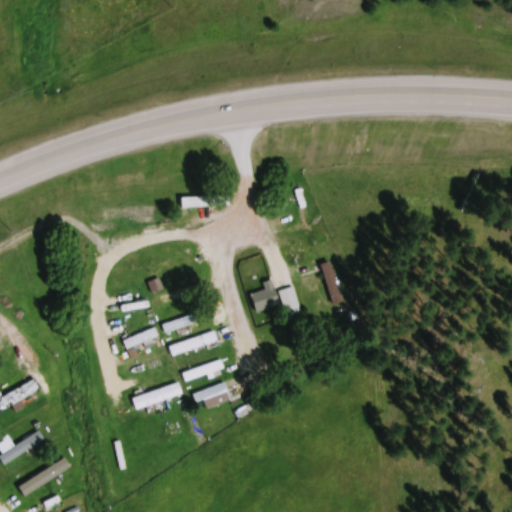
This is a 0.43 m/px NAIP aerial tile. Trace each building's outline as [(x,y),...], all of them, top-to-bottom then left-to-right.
[(299,191),(308,236),(317,235),(309,190),(299,191)] [(186,200),(186,212),(219,211),(219,199),(186,200)] [(109,211),(110,226),(98,227),(98,234),(119,233),(118,223),(141,222),(141,226),(159,226),(159,208),(109,211)] [(196,259),(196,250),(178,250),(178,259),(196,259)] [(198,272),(197,264),(167,269),(169,277),(198,272)] [(269,292),(255,298),(262,316),(286,308),(276,283),(267,287),(269,292)] [(156,304),(160,314),(194,299),(190,289),(156,304)] [(208,324),(205,315),(166,328),(168,336),(208,324)] [(132,352),(162,339),(158,330),(127,343),(132,352)] [(222,344),(218,334),(173,349),(177,360),(222,344)] [(126,369),(129,379),(175,367),(172,357),(126,369)] [(137,401),(141,413),(188,398),(184,385),(137,401)] [(211,412),(236,403),(229,385),(196,397),(200,407),(208,405),(211,412)] [(0,415),(33,398),(28,388),(0,402),(0,415)] [(2,461),(9,470),(48,441),(41,432),(2,461)] [(26,511),(56,511),(78,502),(73,490),(26,511)]
